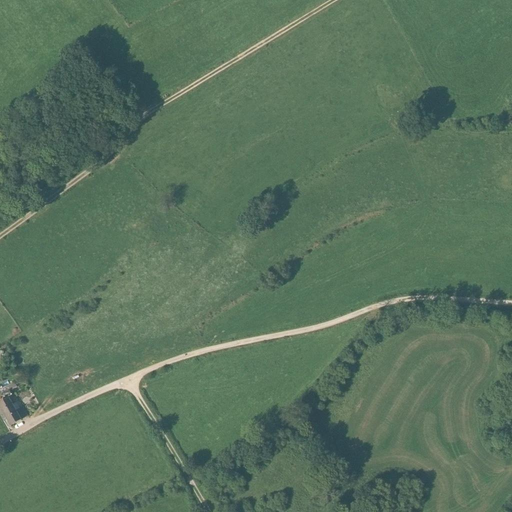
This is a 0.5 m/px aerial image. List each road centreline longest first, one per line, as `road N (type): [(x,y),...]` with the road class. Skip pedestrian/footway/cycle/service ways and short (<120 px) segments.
road 1 (track): [(52,413),(167,363),(378,304),(427,297),(511,303)]
road 2 (track): [(0,236),(91,172),(155,110),(336,0)]
road 3 (track): [(129,380),(207,511)]
